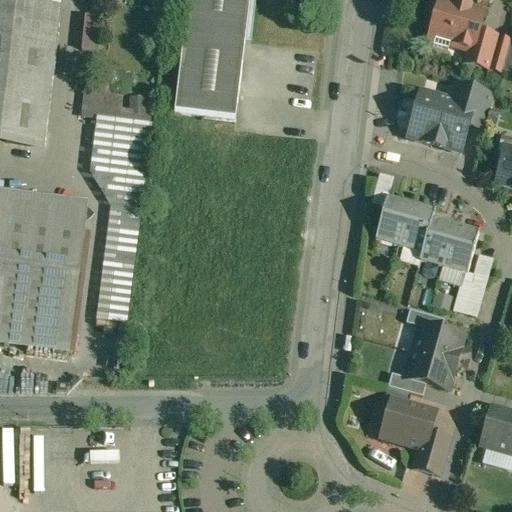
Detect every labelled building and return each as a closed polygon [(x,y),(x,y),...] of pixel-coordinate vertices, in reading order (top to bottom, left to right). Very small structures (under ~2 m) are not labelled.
[(0,0),(0,149),(43,155),(61,0),(0,0)] [(249,0),(187,0),(174,116),(234,123),(244,44),(249,0)] [(249,0),(244,44),(251,45),(255,0),(249,0)] [(455,5),(454,9),(439,4),(428,41),(434,43),(433,47),(448,51),(449,47),(471,53),(472,54),(478,34),(483,17),(468,13),(469,9),(455,5)] [(100,20),(85,19),(81,52),(96,54),(100,20)] [(498,39),(478,34),(472,54),(471,53),(467,68),(489,74),(498,39)] [(511,39),(501,73),(511,76),(511,39)] [(451,104),(420,95),(417,105),(404,101),(402,110),(400,109),(396,121),(398,122),(397,126),(400,131),(409,134),(408,139),(461,154),(469,125),(477,95),(455,89),(451,104)] [(92,321),(131,325),(152,124),(141,123),(143,100),(129,99),(129,98),(86,94),(84,118),(112,121),(92,321)] [(494,100),(477,95),(469,125),(485,130),(494,100)] [(242,131),(194,127),(193,140),(241,144),(242,131)] [(511,155),(504,153),(496,184),(511,188),(511,155)] [(249,182),(304,186),(305,173),(282,171),(282,165),(251,163),(249,182)] [(191,169),(191,184),(244,184),(244,169),(191,169)] [(237,189),(236,200),(293,204),(294,193),(237,189)] [(88,206),(0,194),(0,352),(68,361),(88,206)] [(386,200),(375,197),(373,205),(384,209),(386,201),(386,200)] [(434,214),(386,201),(384,209),(375,243),(421,256),(419,264),(467,277),(479,235),(432,222),(434,214)] [(165,231),(171,303),(232,298),(230,273),(231,273),(229,241),(206,243),(205,228),(165,231)] [(490,264),(480,261),(472,286),(483,289),(490,264)] [(472,286),(463,283),(454,315),(474,321),(483,289),(472,286)] [(437,298),(438,312),(454,311),(453,297),(437,298)] [(241,308),(240,318),(291,326),(293,317),(241,308)] [(444,323),(409,313),(406,326),(419,330),(420,329),(440,335),(444,323)] [(440,335),(420,329),(419,330),(412,356),(455,368),(463,341),(440,335)] [(153,369),(217,370),(218,336),(153,335),(153,369)] [(286,362),(286,352),(234,351),(233,361),(286,362)] [(455,368),(412,356),(405,381),(405,382),(425,388),(447,394),(455,368)] [(405,381),(391,377),(387,390),(422,400),(425,388),(405,382),(405,381)] [(435,416),(391,403),(380,442),(417,452),(424,454),(429,437),(435,416)] [(511,417),(490,411),(480,450),(511,458),(511,417)] [(450,443),(429,437),(424,454),(417,452),(411,472),(440,480),(450,443)]
